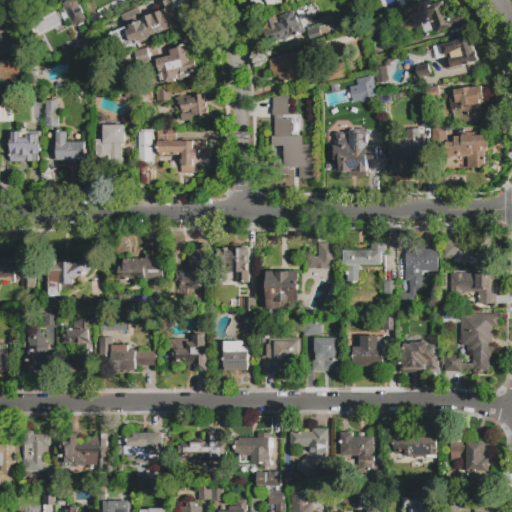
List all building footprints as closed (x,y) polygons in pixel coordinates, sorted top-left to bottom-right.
[(169,0),(174,13),(180,11),(186,25),(132,45),(120,14),(138,8),(141,18),(161,11),(158,4),(169,0)] [(282,0),(284,3),(271,10),(270,8),(258,14),(250,0),(282,0)] [(64,7),(78,1),(88,25),(74,31),(64,7)] [(464,10),(469,22),(462,24),(461,21),(451,25),(452,27),(437,33),(437,32),(426,37),(425,34),(418,37),(413,22),(420,19),(421,20),(425,19),(421,9),(442,1),(448,16),(464,10)] [(308,32),(269,45),(266,37),(263,38),(260,29),(265,28),(262,21),(303,7),(308,22),(305,29),(328,22),(332,36),(312,43),(308,32)] [(388,34),(376,38),(375,35),(372,36),(370,29),(373,28),(371,25),(384,20),(388,34)] [(440,43),(469,35),(474,51),(476,51),(478,61),(459,66),(456,52),(444,55),(443,53),(439,54),(437,46),(441,45),(440,43)] [(0,49),(13,44),(19,58),(2,66),(0,63),(0,49)] [(168,50),(190,45),(192,57),(196,56),(199,73),(190,75),(190,78),(184,79),(184,80),(185,82),(168,85),(168,84),(166,85),(161,59),(170,57),(168,50)] [(156,63),(139,68),(135,54),(151,49),(156,63)] [(270,59),(302,51),(308,76),(282,83),(279,70),(273,72),(270,59)] [(428,63),(432,76),(419,79),(416,67),(428,63)] [(377,84),(374,68),(387,65),(390,82),(377,84)] [(376,97),(372,75),(355,79),(357,86),(333,92),(332,86),(325,88),(329,107),(376,97)] [(426,88),(439,87),(440,99),(429,100),(431,117),(418,118),(415,98),(427,97),(426,88)] [(451,97),(450,91),(487,87),(488,96),(484,96),(485,105),(481,105),(483,121),(463,123),(461,110),(451,111),(449,97),(451,97)] [(158,91),(171,90),(172,102),(159,103),(158,91)] [(177,110),(176,97),(205,94),(207,106),(209,106),(210,118),(183,121),(182,109),(177,110)] [(289,94),(289,115),(273,115),(273,99),(289,94)] [(58,127),(46,128),(45,101),(58,101),(58,127)] [(12,123),(0,123),(0,106),(12,106),(12,123)] [(315,158),(315,179),(299,179),(300,169),(291,169),(291,175),(280,175),(280,161),(284,161),(284,146),(273,146),(273,136),(275,136),(275,120),(292,120),(292,136),(303,136),(303,144),(315,144),(315,158)] [(432,157),(431,126),(446,125),(446,143),(454,143),(454,136),(488,135),(488,148),(486,148),(486,152),(484,152),(484,167),(467,167),(466,156),(432,157)] [(122,165),(110,166),(110,161),(97,162),(97,140),(102,140),(102,128),(104,128),(104,126),(120,126),(120,128),(125,128),(126,145),(122,145),(122,165)] [(199,174),(181,174),(181,156),(159,156),(159,142),(153,142),(153,129),(176,129),(176,142),(207,142),(207,151),(209,151),(211,153),(211,156),(209,158),(209,167),(199,167),(199,174)] [(388,137),(406,137),(406,130),(420,129),(420,137),(425,137),(426,158),(413,158),(413,166),(406,166),(406,174),(388,175),(388,137)] [(343,134),(350,134),(350,130),(369,130),(368,145),(377,145),(377,160),(368,159),(368,176),(349,176),(349,172),(339,172),(339,159),(335,159),(335,147),(339,147),(340,140),(337,138),(337,135),(340,133),(343,133),(343,134)] [(40,155),(38,155),(38,161),(12,162),(11,133),(21,132),(21,139),(27,139),(27,136),(37,136),(37,139),(37,144),(40,144),(40,155)] [(56,132),(66,132),(67,142),(85,142),(85,160),(75,160),(75,164),(68,164),(68,160),(57,161),(56,132)] [(477,269),(477,258),(443,258),(443,239),(489,239),(489,261),(487,261),(487,269),(477,269)] [(360,281),(347,281),(347,251),(371,251),(371,242),(386,242),(386,254),(382,254),(382,265),(360,265),(360,281)] [(334,243),(317,243),(317,257),(306,256),(306,268),(334,269),(334,243)] [(177,271),(180,271),(180,269),(186,269),(186,254),(195,254),(195,245),(208,245),(207,287),(191,287),(191,292),(181,292),(181,282),(177,282),(177,271)] [(227,248),(250,248),(249,282),(239,282),(238,283),(236,282),(234,281),(232,279),(232,277),(232,275),(223,275),(223,256),(217,256),(218,249),(227,249),(227,248)] [(410,281),(405,281),(405,249),(438,249),(439,273),(434,273),(434,271),(422,271),(422,291),(417,291),(417,309),(398,309),(398,294),(410,294),(410,281)] [(87,250),(98,258),(86,277),(81,279),(79,276),(73,279),(73,284),(61,284),(60,296),(49,296),(49,279),(46,279),(46,263),(74,263),(87,250)] [(162,264),(164,264),(164,285),(151,285),(151,282),(144,282),(144,278),(131,278),(131,285),(119,285),(119,261),(124,261),(124,259),(131,259),(131,258),(132,257),(133,256),(134,256),(136,256),(137,257),(138,258),(138,259),(146,259),(146,251),(162,251),(162,264)] [(23,254),(36,254),(36,290),(22,290),(22,276),(16,276),(16,283),(0,283),(0,258),(23,258),(23,254)] [(267,310),(268,271),(300,272),(299,303),(290,303),(290,308),(282,308),(282,310),(267,310)] [(451,304),(452,274),(495,274),(495,285),(496,285),(496,304),(477,304),(477,291),(463,291),(463,304),(451,304)] [(396,295),(384,295),(384,281),(396,281),(396,295)] [(256,311),(244,312),(244,309),(238,310),(238,301),(244,301),(244,298),(256,298),(256,311)] [(45,313),(57,313),(57,328),(45,328),(45,313)] [(445,372),(445,356),(445,355),(473,356),(473,353),(467,353),(467,346),(461,346),(461,314),(499,314),(499,328),(492,328),(492,343),(491,343),(490,343),(490,358),(489,358),(488,372),(473,372),(473,370),(462,369),(462,372),(445,372)] [(396,331),(383,331),(383,317),(396,317),(396,331)] [(75,320),(75,318),(85,318),(85,330),(89,330),(89,374),(78,374),(77,361),(84,361),(84,348),(78,348),(78,346),(64,347),(64,331),(75,331),(75,320)] [(257,319),(257,332),(243,332),(243,320),(257,319)] [(36,328),(43,328),(43,337),(47,337),(47,345),(49,345),(49,366),(24,367),(24,351),(31,351),(31,343),(33,343),(33,332),(36,332),(36,328)] [(209,372),(188,372),(188,362),(179,362),(179,365),(170,365),(170,340),(189,340),(189,343),(194,343),(194,335),(206,335),(206,351),(209,351),(209,372)] [(381,367),(355,367),(355,348),(362,348),(362,336),(385,336),(385,365),(381,365),(381,367)] [(99,338),(113,338),(113,345),(129,345),(129,350),(136,350),(136,352),(156,352),(156,365),(137,365),(137,372),(104,372),(104,357),(99,357),(99,338)] [(282,373),(262,372),(262,357),(267,357),(267,346),(269,346),(269,339),(301,340),(301,359),(295,359),(295,363),(283,362),(282,373)] [(343,372),(322,372),(322,358),(318,358),(318,355),(313,355),(313,339),(339,339),(339,350),(343,350),(343,372)] [(248,371),(225,371),(225,342),(243,342),(243,348),(249,347),(249,356),(249,367),(248,367),(248,371)] [(402,348),(409,348),(410,344),(411,344),(411,343),(428,343),(428,347),(435,347),(435,354),(437,354),(437,370),(428,370),(428,373),(401,373),(402,348)] [(0,351),(8,351),(8,353),(15,353),(15,371),(9,370),(9,372),(0,372),(0,351)] [(181,459),(181,445),(192,445),(192,442),(207,442),(207,430),(222,430),(222,450),(228,450),(228,462),(205,462),(205,459),(181,459)] [(291,433),(314,433),(314,430),(328,430),(328,460),(309,478),(296,465),(301,461),(302,462),(308,457),(308,447),(291,447),(291,433)] [(44,472),(25,472),(24,431),(34,431),(34,435),(50,435),(50,446),(48,446),(48,453),(45,453),(45,464),(47,464),(47,470),(44,470),(44,472)] [(0,437),(1,437),(1,432),(14,432),(14,468),(16,468),(16,481),(0,481),(0,471),(1,471),(1,466),(0,466),(0,437)] [(164,464),(159,464),(160,470),(149,470),(149,465),(135,465),(135,461),(128,461),(127,455),(123,455),(123,446),(127,446),(127,438),(134,438),(134,433),(165,433),(165,448),(163,448),(163,452),(164,452),(164,464)] [(271,468),(263,468),(263,463),(254,463),(242,463),(242,456),(238,456),(238,440),(238,438),(260,439),(260,433),(271,433),(271,468)] [(342,433),(353,433),(353,438),(375,438),(375,462),(373,462),(373,469),(359,469),(359,457),(342,457),(342,433)] [(61,442),(69,442),(70,439),(79,439),(79,443),(90,443),(90,439),(97,439),(97,434),(110,435),(110,470),(97,470),(97,473),(70,473),(70,466),(65,466),(65,463),(61,463),(61,442)] [(436,434),(436,455),(416,455),(416,459),(407,459),(407,464),(395,464),(395,438),(422,438),(422,434),(436,434)] [(493,447),(493,458),(490,458),(489,472),(484,472),(484,476),(490,476),(490,491),(469,491),(470,476),(467,476),(467,456),(461,456),(461,462),(452,462),(452,443),(485,443),(485,445),(489,445),(489,447),(493,447)] [(258,472),(269,472),(269,471),(273,471),(273,472),(279,472),(282,472),(282,486),(281,486),(275,486),(258,486),(258,472)] [(56,486),(47,486),(47,474),(56,474),(56,486)] [(286,511),(276,511),(276,505),(268,505),(268,491),(275,491),(275,486),(281,486),(281,491),(284,491),(284,504),(286,504),(286,511)] [(69,501),(57,501),(57,487),(69,487),(69,501)] [(199,487),(211,487),(211,500),(199,500),(199,487)] [(213,504),(213,491),(227,491),(227,504),(213,504)] [(43,492),(55,493),(54,505),(43,505),(43,492)] [(292,511),(292,492),(308,492),(308,504),(313,504),(317,506),(319,508),(320,511),(292,511)] [(106,496),(118,496),(118,501),(124,501),(124,502),(130,502),(130,511),(104,511),(104,500),(106,500),(106,496)] [(402,510),(402,499),(433,499),(433,511),(410,511),(410,510),(402,510)] [(219,511),(219,510),(229,511),(229,507),(236,507),(236,501),(248,501),(248,511),(219,511)] [(186,502),(195,503),(194,506),(202,506),(202,511),(182,511),(182,507),(186,507),(186,502)]
